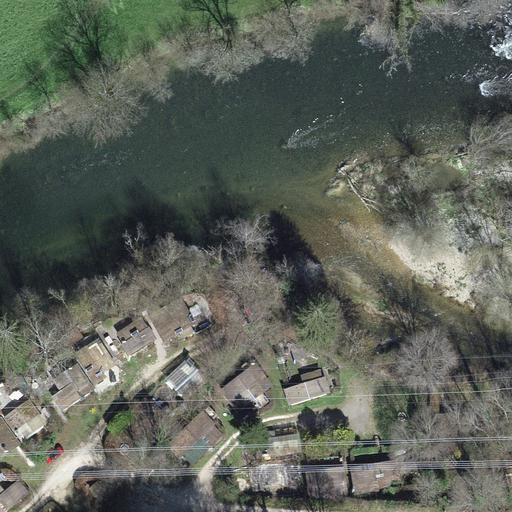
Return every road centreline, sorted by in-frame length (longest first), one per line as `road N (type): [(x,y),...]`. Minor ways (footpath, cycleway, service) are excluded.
road 1 (track): [(19,511),(144,376),(190,343)]
road 2 (track): [(166,511),(211,456),(254,422),(295,413),(360,424)]
road 3 (track): [(99,0),(40,75),(0,104)]
road 4 (track): [(174,502),(296,511)]
